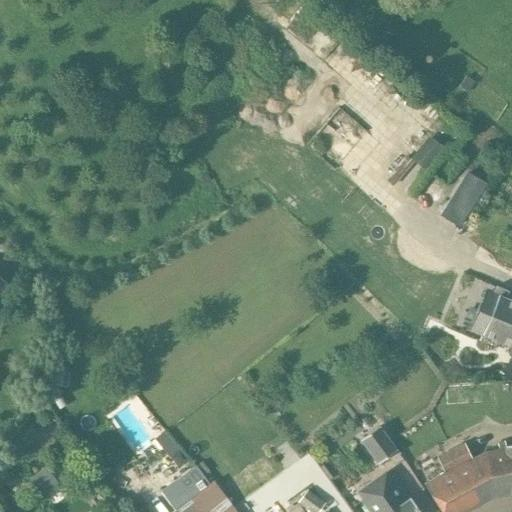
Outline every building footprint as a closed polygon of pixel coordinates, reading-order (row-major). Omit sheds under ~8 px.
[(427,136),(415,160),(433,168),(444,143),(427,136)] [(460,227),(487,183),(467,170),(440,214),(460,227)] [(499,296),(480,340),(482,341),(486,343),(489,337),(511,347),(511,350),(511,352),(511,299),(506,297),(508,291),(497,286),(493,294),(499,296)] [(446,405),(494,402),(493,383),(445,385),(446,405)] [(397,449),(380,425),(360,440),(377,463),(397,449)] [(426,484),(443,511),(464,511),(492,498),(510,494),(510,493),(511,492),(511,443),(505,445),(505,440),(498,442),(499,449),(485,452),(445,472),(426,484)] [(444,471),(472,457),(464,442),(436,456),(444,471)] [(408,498),(393,477),(389,475),(385,470),(357,491),(361,496),(361,500),(370,511),(421,511),(410,496),(408,498)] [(237,511),(214,480),(212,482),(205,473),(183,489),(178,482),(168,490),(179,506),(170,511),(237,511)] [(329,511),(346,511),(348,511),(340,495),(325,504),(329,511)]
